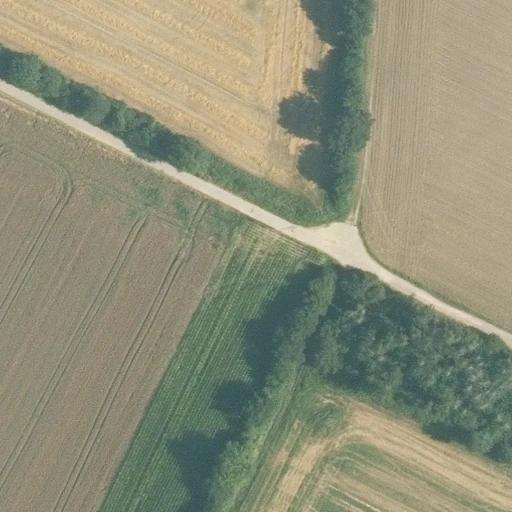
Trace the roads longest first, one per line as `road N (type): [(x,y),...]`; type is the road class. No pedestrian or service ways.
road 1 (track): [(511,338),(0,82)]
road 2 (track): [(371,0),(343,272),(234,511)]
